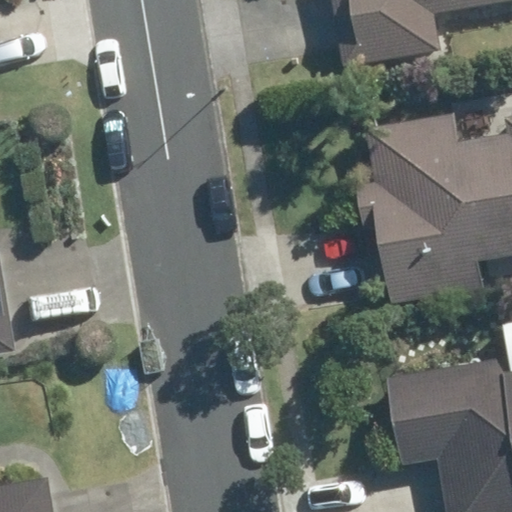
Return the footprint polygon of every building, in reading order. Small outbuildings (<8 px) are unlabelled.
[(511,0),(329,0),(341,67),(437,51),(430,14),(511,0)] [(449,116),(366,130),(375,183),(352,187),(359,226),(374,223),(387,300),(477,285),(473,260),(511,253),(511,117),(502,119),(505,134),(453,143),(449,116)] [(0,343),(13,341),(0,264),(0,343)] [(508,360),(388,377),(401,463),(437,458),(445,511),(511,511),(511,369),(509,370),(508,360)] [(0,511),(51,511),(46,479),(0,485),(0,511)]
